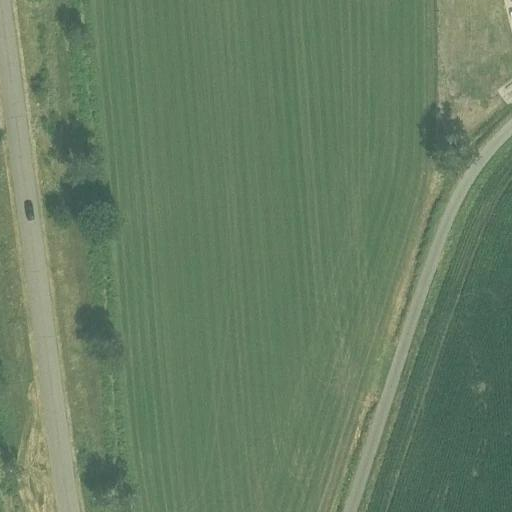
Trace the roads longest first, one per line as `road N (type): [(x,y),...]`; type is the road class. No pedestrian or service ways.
road 1 (tertiary): [(69,511),(0,0)]
road 2 (track): [(349,511),(456,194),(511,128)]
